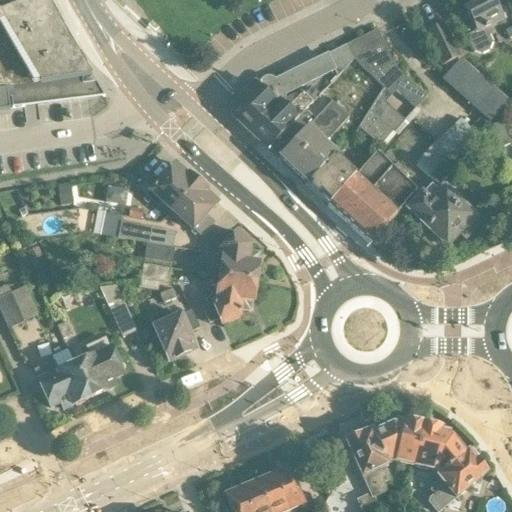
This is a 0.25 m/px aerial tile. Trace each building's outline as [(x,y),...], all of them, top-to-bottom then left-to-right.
[(0,0),(0,13),(1,14),(36,0),(0,0)] [(36,0),(1,14),(0,13),(0,112),(17,110),(16,100),(62,92),(94,87),(90,79),(84,69),(86,68),(79,57),(77,58),(49,10),(44,1),(43,0),(36,0)] [(465,0),(470,9),(457,15),(467,35),(470,33),(471,36),(465,38),(472,54),(481,56),(489,52),(492,43),(486,33),(503,25),(502,22),(504,21),(506,15),(504,11),(499,9),(496,11),(491,0),(465,0)] [(459,60),(451,43),(442,26),(425,34),(442,68),(459,60)] [(346,49),(353,62),(382,89),(359,130),(379,149),(393,134),(394,135),(405,123),(384,105),(395,93),(415,111),(425,99),(404,80),(394,69),(376,34),(346,49)] [(342,67),(344,71),(353,62),(346,49),(336,54),(342,67)] [(278,102),(335,71),(328,58),(274,84),(272,83),(270,81),(267,81),(264,82),(262,84),(257,89),(255,87),(231,110),(232,119),(247,133),(277,101),(278,102)] [(461,60),(441,82),(484,121),(504,99),(461,60)] [(62,92),(16,100),(17,110),(88,101),(100,99),(94,87),(62,92)] [(311,90),(304,97),(312,106),(319,98),(311,90)] [(268,153),(306,112),(312,106),(304,97),(300,94),(290,99),(281,104),(278,102),(277,101),(247,133),(268,153)] [(306,189),(332,161),(335,158),(324,146),(349,121),(337,109),(339,107),(335,104),(333,106),(332,104),(315,121),(306,112),(268,153),(306,189)] [(448,162),(450,165),(477,135),(486,126),(480,120),(471,130),(460,120),(435,148),(433,146),(433,147),(448,162)] [(490,130),(499,151),(510,146),(501,125),(490,130)] [(438,171),(448,162),(433,147),(417,165),(418,165),(415,168),(429,181),(438,171)] [(355,178),(327,209),(369,247),(417,194),(377,154),(355,177),(355,178)] [(355,178),(355,177),(350,173),(349,174),(336,161),(334,163),(332,161),(306,189),(327,209),(355,178)] [(444,172),(450,165),(448,162),(438,171),(429,181),(437,188),(448,176),(444,172)] [(170,215),(197,185),(188,177),(187,178),(174,167),(156,188),(146,179),(137,189),(146,198),(143,202),(148,206),(151,202),(157,207),(159,205),(170,215)] [(57,185),(60,206),(73,204),(70,183),(57,185)] [(197,185),(170,215),(161,225),(171,228),(177,221),(192,236),(194,233),(201,239),(214,226),(205,218),(217,205),(205,194),(206,192),(197,185)] [(432,187),(422,197),(408,212),(445,248),(458,235),(466,242),(480,227),(442,190),(439,193),(432,187)] [(111,189),(109,202),(128,205),(130,192),(111,189)] [(24,210),(18,213),(22,220),(27,217),(24,210)] [(143,213),(130,210),(128,221),(141,223),(143,213)] [(146,246),(149,246),(152,230),(121,224),(118,240),(146,245),(146,246)] [(217,280),(255,285),(258,266),(257,266),(258,256),(246,255),(245,253),(250,248),(236,235),(231,241),(222,234),(212,245),(219,252),(217,254),(220,258),(217,280)] [(18,241),(22,251),(28,248),(24,239),(18,241)] [(174,251),(172,250),(149,246),(146,246),(143,262),(171,267),(174,251)] [(37,249),(27,254),(31,263),(41,258),(37,249)] [(140,281),(159,284),(168,286),(170,271),(142,267),(140,281)] [(253,305),(255,285),(217,280),(215,297),(211,296),(211,299),(204,302),(207,308),(202,311),(209,326),(219,321),(222,328),(239,320),(240,313),(250,314),(251,304),(253,305)] [(157,293),(159,284),(140,281),(139,290),(157,293)] [(10,296),(7,289),(0,291),(0,315),(7,332),(23,325),(10,296)] [(172,291),(159,297),(162,305),(176,300),(172,291)] [(108,311),(121,340),(136,333),(123,305),(108,311)] [(198,331),(191,314),(190,314),(182,317),(181,315),(152,329),(168,364),(196,352),(188,336),(198,331)] [(65,324),(57,328),(62,341),(71,337),(65,324)] [(73,366),(89,400),(115,388),(113,382),(122,377),(114,359),(109,349),(107,349),(104,341),(85,350),(89,358),(73,366)] [(89,400),(73,366),(58,372),(54,364),(34,373),(38,383),(38,384),(50,410),(60,406),(62,412),(89,400)] [(413,471),(423,428),(419,427),(417,423),(412,422),(409,425),(405,424),(404,426),(395,424),(394,428),(392,427),(372,436),(371,437),(386,471),(389,469),(388,467),(391,465),(393,466),(413,471)] [(440,479),(468,456),(467,455),(465,457),(451,440),(448,440),(449,436),(440,434),(441,432),(437,431),(434,428),(429,427),(426,429),(423,428),(413,471),(438,477),(440,479)] [(371,437),(372,436),(371,433),(345,444),(362,482),(364,480),(371,495),(348,506),(350,511),(359,511),(375,504),(374,500),(385,495),(386,491),(383,486),(388,484),(386,479),(388,478),(385,471),(386,471),(371,437)] [(440,479),(438,477),(433,488),(434,490),(430,492),(433,498),(429,500),(428,505),(433,511),(439,511),(453,502),(453,503),(470,489),(485,477),(468,456),(440,479)] [(294,511),(302,509),(303,511),(309,511),(314,510),(308,497),(300,500),(288,472),(273,478),(272,475),(255,482),(267,511),(294,511)] [(267,511),(255,482),(239,489),(240,492),(225,498),(230,511),(267,511)]
